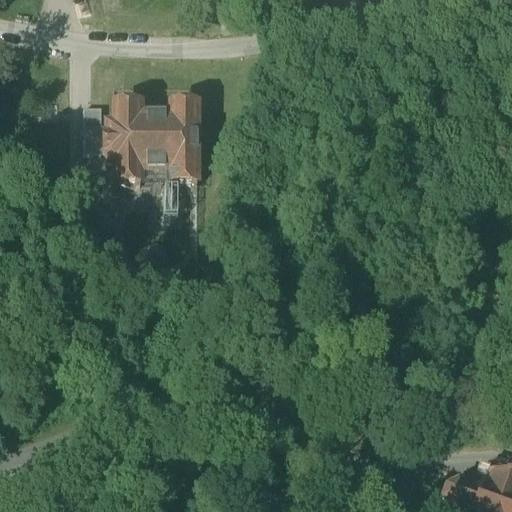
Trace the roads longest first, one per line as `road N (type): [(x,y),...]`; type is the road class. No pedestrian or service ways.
road 1 (unclassified): [(425,0),(271,42),(83,46),(0,29)]
road 2 (unclassified): [(369,478),(247,436),(135,427),(0,473)]
road 3 (unclassified): [(511,463),(445,461),(369,478)]
